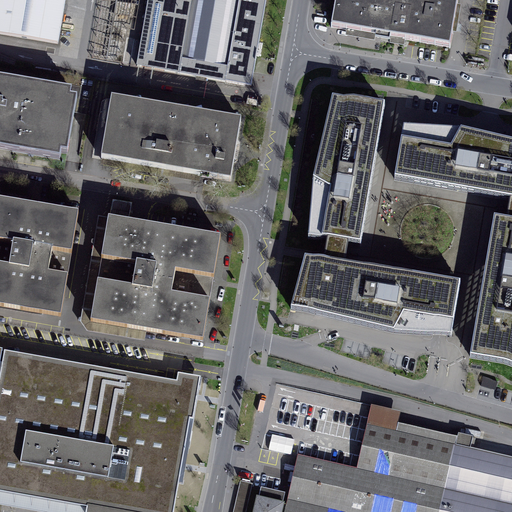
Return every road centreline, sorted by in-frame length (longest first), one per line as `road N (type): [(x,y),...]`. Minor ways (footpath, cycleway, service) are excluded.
road 1 (residential): [(209,511),(265,212)]
road 2 (residential): [(0,156),(265,212)]
road 3 (residential): [(291,52),(511,85)]
road 4 (unknown): [(53,511),(70,396),(58,382),(0,363)]
road 5 (residential): [(265,212),(291,52)]
